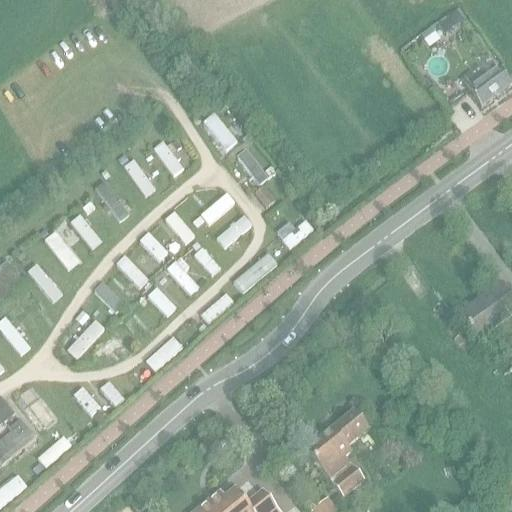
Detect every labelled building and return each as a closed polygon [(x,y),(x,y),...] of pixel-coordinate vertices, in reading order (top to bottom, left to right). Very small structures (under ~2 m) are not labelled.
[(436,24),(446,38),(468,22),(459,8),(436,24)] [(482,111),(511,89),(498,70),(478,85),(472,76),(461,85),(482,111)] [(447,104),(450,108),(464,99),(460,94),(447,104)] [(206,127),(227,155),(237,148),(216,120),(206,127)] [(163,145),(152,152),(173,181),(183,173),(163,145)] [(236,160),(258,189),(268,182),(245,153),(236,160)] [(133,164),(123,171),(145,201),(155,194),(133,164)] [(119,225),(128,218),(104,186),(95,193),(119,225)] [(208,228),(234,207),(226,197),(200,219),(208,228)] [(193,240),(174,216),(165,224),(184,247),(193,240)] [(101,246),(79,218),(70,226),(92,254),(101,246)] [(216,242),(223,252),(251,229),(243,219),(216,242)] [(312,233),(305,224),(281,243),(289,253),(312,233)] [(79,266),(55,235),(44,245),(67,274),(79,266)] [(139,244),(158,265),(167,257),(148,236),(139,244)] [(220,273),(201,252),(193,259),(212,280),(220,273)] [(115,268),(138,292),(147,283),(124,260),(115,268)] [(0,304),(24,287),(7,264),(0,269),(0,304)] [(199,292),(175,265),(166,273),(190,300),(199,292)] [(27,276),(52,307),(62,299),(36,268),(27,276)] [(93,295),(115,317),(124,308),(101,286),(93,295)] [(479,346),(511,322),(511,306),(498,287),(479,301),(482,304),(460,320),(479,346)] [(167,320),(176,311),(156,291),(147,300),(167,320)] [(200,319),(207,329),(233,306),(225,297),(200,319)] [(141,345),(150,336),(132,316),(123,324),(141,345)] [(4,321),(0,324),(0,335),(21,360),(30,352),(4,321)] [(67,355),(75,363),(104,333),(95,325),(67,355)] [(115,411),(123,403),(108,385),(99,393),(115,411)] [(82,391),(73,399),(91,420),(100,412),(82,391)] [(37,400),(27,407),(44,429),(53,422),(37,400)] [(346,450),(368,432),(351,412),(303,452),(342,499),(362,482),(344,461),(351,455),(346,450)] [(22,425),(0,442),(0,467),(1,469),(35,442),(22,425)] [(45,470),(69,449),(61,441),(37,462),(45,470)] [(1,492),(8,501),(34,479),(26,470),(1,492)] [(508,511),(511,508),(511,483),(507,478),(499,484),(510,497),(501,506),(505,511),(508,511)] [(274,511),(275,511),(261,494),(245,507),(234,493),(214,509),(210,503),(197,511),(274,511)] [(337,511),(327,500),(312,511),(337,511)]
